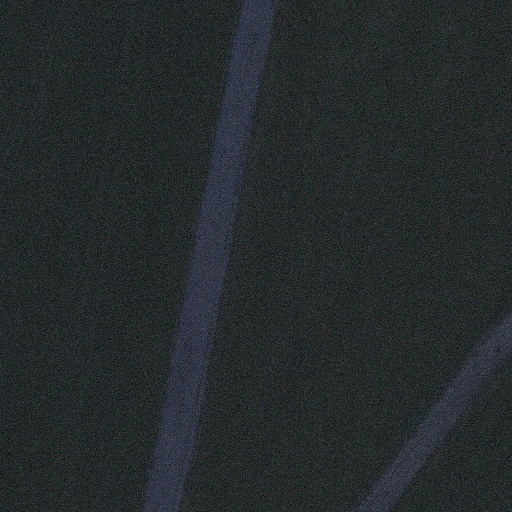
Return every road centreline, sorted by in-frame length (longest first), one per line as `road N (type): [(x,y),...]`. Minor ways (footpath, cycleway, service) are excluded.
road 1 (track): [(259,0),(159,511)]
road 2 (track): [(372,511),(511,330)]
